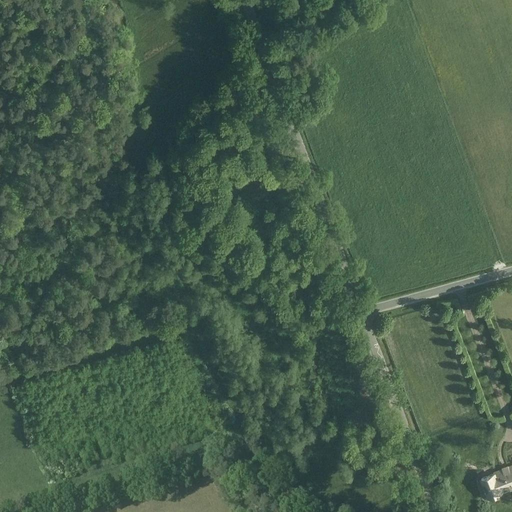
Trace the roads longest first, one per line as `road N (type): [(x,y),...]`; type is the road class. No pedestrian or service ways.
road 1 (tertiary): [(364,314),(245,0)]
road 2 (tertiary): [(436,511),(364,314)]
road 3 (unclassified): [(364,314),(511,271)]
